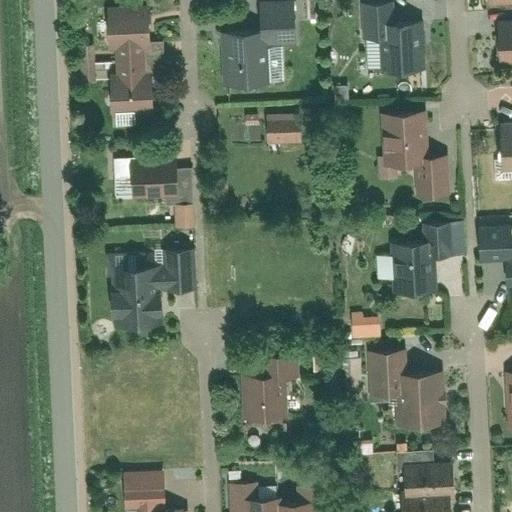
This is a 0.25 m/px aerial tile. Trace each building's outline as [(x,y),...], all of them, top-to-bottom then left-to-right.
[(152,0),(143,0),(112,2),(114,44),(120,44),(121,69),(114,69),(116,110),(159,107),(157,68),(150,68),(148,43),(155,43),(152,0)] [(226,71),(226,80),(274,78),(272,37),(299,36),(297,0),(264,0),(265,25),(224,26),(226,71)] [(430,64),(428,17),(402,18),(401,0),(365,0),(367,33),(384,33),(386,66),(430,64)] [(511,17),(501,18),(503,62),(511,61),(511,17)] [(87,79),(100,78),(98,39),(85,40),(87,79)] [(432,152),(429,105),(386,107),(388,160),(417,159),(418,193),(454,191),(452,151),(432,152)] [(270,110),(271,139),(306,138),(305,108),(270,110)] [(134,154),(136,193),(182,191),(181,164),(180,152),(134,154)] [(114,157),(116,194),(131,193),(129,171),(131,171),(130,156),(114,157)] [(193,164),(181,164),(182,191),(183,202),(195,202),(193,164)] [(212,179),(213,197),(231,196),(230,178),(212,179)] [(395,237),(397,287),(441,285),(439,252),(466,250),(465,216),(426,218),(427,236),(395,237)] [(511,288),(511,218),(484,220),(486,255),(510,254),(511,288)] [(168,286),(198,285),(197,243),(167,244),(167,261),(116,262),(118,321),(169,319),(168,286)] [(351,312),(351,335),(380,335),(381,312),(351,312)] [(330,343),(316,344),(317,368),(331,367),(330,343)] [(450,419),(447,367),(412,369),(411,344),(371,346),(373,391),(400,390),(402,421),(450,419)] [(244,368),(246,414),(291,412),(290,373),(303,372),(302,347),(268,348),(269,367),(244,368)] [(409,459),(438,458),(437,446),(399,448),(399,460),(409,459)] [(409,459),(410,487),(456,485),(460,485),(458,457),(438,458),(409,459)] [(142,506),(171,504),(169,465),(128,468),(130,506),(142,506)] [(328,511),(327,481),(300,483),(301,498),(283,499),(283,492),(262,493),(261,478),(232,480),(233,511),(328,511)] [(406,488),(407,511),(457,511),(456,485),(410,487),(406,488)] [(141,511),(192,511),(192,503),(171,504),(142,506),(141,511)]
